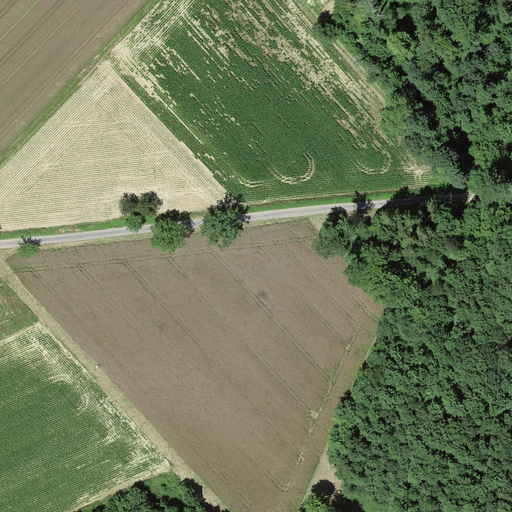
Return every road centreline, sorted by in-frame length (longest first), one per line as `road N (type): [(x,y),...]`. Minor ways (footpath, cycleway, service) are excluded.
road 1 (unclassified): [(0,245),(395,201),(511,206)]
road 2 (track): [(0,261),(222,511)]
road 3 (track): [(292,0),(341,60),(500,205)]
road 4 (track): [(0,164),(158,0)]
